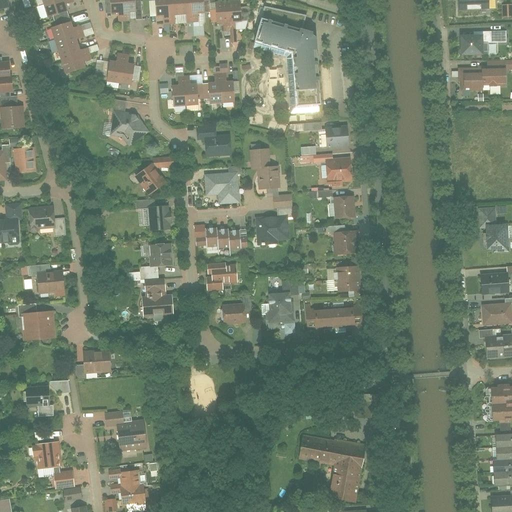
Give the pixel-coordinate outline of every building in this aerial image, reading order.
[(47,15),(64,10),(61,0),(58,0),(44,4),(47,15)] [(111,0),(111,11),(123,11),(123,0),(111,0)] [(123,0),(123,11),(135,11),(134,0),(123,0)] [(168,0),(156,0),(159,27),(170,26),(168,0)] [(179,0),(168,0),(170,26),(182,25),(179,0)] [(190,0),(179,0),(182,25),(193,24),(190,0)] [(201,0),(190,0),(193,24),(204,24),(201,0)] [(462,21),(494,19),(493,1),(461,3),(462,21)] [(310,36),(305,37),(307,32),(299,30),(304,14),(266,2),(254,41),(288,51),(292,105),(315,104),(310,36)] [(240,3),(228,5),(230,22),(242,21),(240,3)] [(228,5),(216,6),(218,24),(230,22),(228,5)] [(55,40),(72,35),(69,25),(52,30),(55,40)] [(458,35),(459,50),(476,49),(475,33),(458,35)] [(58,51),(75,46),(72,35),(55,40),(58,51)] [(61,61),(78,57),(75,46),(58,51),(61,61)] [(64,72),(81,67),(78,57),(61,61),(64,72)] [(462,76),(463,96),(483,95),(482,86),(505,85),(504,79),(511,78),(511,61),(487,63),(487,70),(479,70),(479,75),(462,76)] [(111,63),(108,77),(119,80),(122,65),(111,63)] [(0,78),(10,77),(9,64),(0,64),(0,78)] [(122,65),(119,80),(130,83),(133,68),(122,65)] [(234,102),(233,82),(226,83),(226,74),(214,75),(215,83),(208,84),(210,104),(234,102)] [(0,91),(10,90),(10,77),(0,78),(0,91)] [(174,107),(198,105),(197,85),(190,85),(190,77),(178,78),(179,86),(172,87),(174,107)] [(169,86),(165,86),(160,86),(160,95),(169,95),(169,86)] [(1,107),(2,129),(16,128),(15,106),(1,107)] [(113,112),(111,137),(124,138),(123,143),(137,144),(140,115),(113,112)] [(289,131),(321,130),(321,123),(289,124),(289,131)] [(205,157),(232,154),(230,134),(215,136),(215,127),(196,129),(197,140),(203,139),(205,157)] [(349,146),(347,127),(326,129),(328,148),(349,146)] [(33,148),(14,149),(15,172),(34,171),(33,148)] [(262,149),(249,150),(250,169),(257,169),(258,189),(277,188),(275,165),(263,166),(262,149)] [(0,181),(10,181),(9,162),(6,163),(5,150),(0,150),(0,181)] [(350,158),(324,160),(326,181),(352,179),(350,158)] [(161,185),(148,167),(135,176),(148,194),(161,185)] [(236,172),(203,176),(205,196),(218,195),(219,204),(239,202),(236,172)] [(291,194),(278,195),(277,194),(272,194),(273,208),(292,207),(291,194)] [(333,197),(335,219),(349,217),(347,196),(333,197)] [(7,220),(0,220),(0,242),(18,240),(16,218),(22,218),(20,204),(5,206),(7,220)] [(53,226),(52,207),(28,208),(29,227),(53,226)] [(147,209),(149,231),(174,229),(172,213),(164,214),(163,208),(147,209)] [(486,253),(508,252),(507,225),(496,226),(495,209),(477,210),(478,230),(485,230),(486,253)] [(287,216),(255,217),(256,245),(276,244),(276,240),(288,240),(287,216)] [(243,249),(241,232),(230,232),(230,229),(220,230),(219,227),(208,228),(210,247),(221,246),(221,249),(232,248),(232,250),(243,249)] [(333,232),(335,255),(351,253),(349,230),(333,232)] [(170,245),(150,246),(152,267),(172,265),(170,245)] [(239,281),(239,265),(213,266),(213,278),(209,278),(209,291),(226,290),(226,281),(239,281)] [(351,278),(350,266),(335,268),(337,280),(351,278)] [(66,291),(64,273),(39,275),(41,294),(66,291)] [(480,276),(481,296),(508,295),(507,275),(480,276)] [(353,290),(351,278),(337,280),(338,292),(353,290)] [(31,279),(23,280),(24,290),(32,289),(31,279)] [(166,291),(165,279),(144,281),(145,292),(149,291),(149,298),(141,298),(143,316),(173,314),(172,295),(161,296),(160,292),(166,291)] [(282,293),(266,294),(268,330),(285,329),(285,335),(296,334),(294,283),(282,283),(282,293)] [(483,327),(511,323),(511,313),(511,303),(481,306),(483,327)] [(244,324),(243,306),(222,308),(223,325),(244,324)] [(351,307),(328,309),(329,326),(352,325),(351,307)] [(328,309),(304,310),(306,328),(329,326),(328,309)] [(51,312),(20,315),(22,342),(53,339),(51,312)] [(511,355),(511,337),(484,338),(484,357),(511,355)] [(112,371),(110,353),(85,355),(87,374),(112,371)] [(69,380),(51,381),(51,390),(59,389),(59,393),(70,393),(69,380)] [(490,420),(511,418),(511,385),(488,387),(490,420)] [(49,407),(48,389),(25,390),(26,408),(49,407)] [(379,429),(378,396),(363,397),(364,430),(379,429)] [(118,425),(121,452),(149,448),(145,422),(125,424),(123,411),(104,414),(106,427),(118,425)] [(53,428),(53,439),(62,439),(62,428),(53,428)] [(34,439),(53,438),(52,430),(34,431),(34,439)] [(361,444),(304,432),(298,458),(332,465),(326,495),(349,500),(361,444)] [(492,459),(494,485),(511,483),(511,436),(495,438),(497,459),(492,459)] [(36,444),(39,469),(62,467),(59,442),(36,444)] [(55,490),(75,487),(73,471),(53,474),(55,490)] [(133,471),(119,472),(121,486),(112,487),(115,506),(146,502),(144,487),(135,488),(133,471)] [(511,511),(511,497),(491,498),(491,511),(511,511)] [(0,499),(0,511),(11,511),(9,498),(0,499)]
